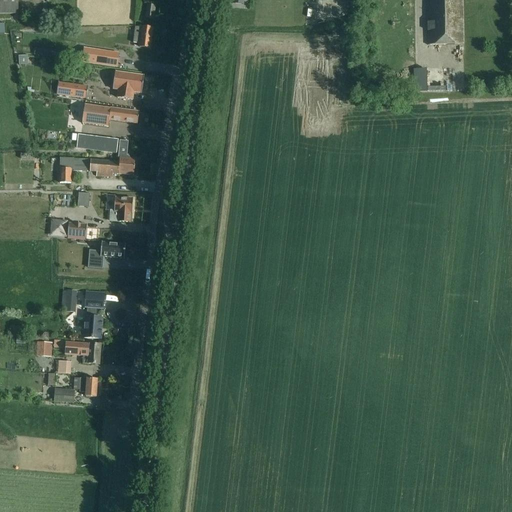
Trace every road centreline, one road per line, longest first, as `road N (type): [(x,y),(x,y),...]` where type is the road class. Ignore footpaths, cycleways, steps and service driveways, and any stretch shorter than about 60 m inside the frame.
road 1 (residential): [(147,489),(135,422),(158,197)]
road 2 (unclassified): [(210,0),(174,255)]
road 3 (unclassified): [(174,255),(147,489)]
road 4 (residential): [(197,0),(158,197)]
